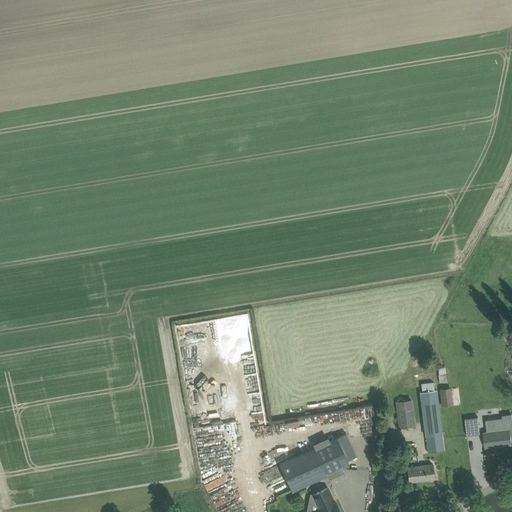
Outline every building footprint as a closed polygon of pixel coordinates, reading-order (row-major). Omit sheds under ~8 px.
[(491,341),(475,342),(482,409),(509,406),(500,326),(490,327),(491,341)] [(452,367),(451,360),(437,362),(439,383),(447,382),(445,368),(452,367)] [(422,391),(421,391),(428,451),(444,449),(437,388),(434,388),(433,375),(426,376),(427,382),(421,382),(422,391)] [(450,388),(440,389),(442,405),(452,404),(450,388)] [(413,399),(396,401),(397,427),(415,425),(413,399)] [(467,435),(481,433),(478,416),(465,418),(467,435)] [(486,446),(511,443),(510,431),(511,430),(511,427),(511,422),(495,424),(496,431),(485,433),(486,446)] [(349,464),(348,460),(336,437),(279,464),(292,491),(349,464)] [(409,481),(434,478),(433,464),(407,467),(409,481)] [(312,494),(319,509),(311,511),(340,511),(335,501),(328,487),(312,494)]
